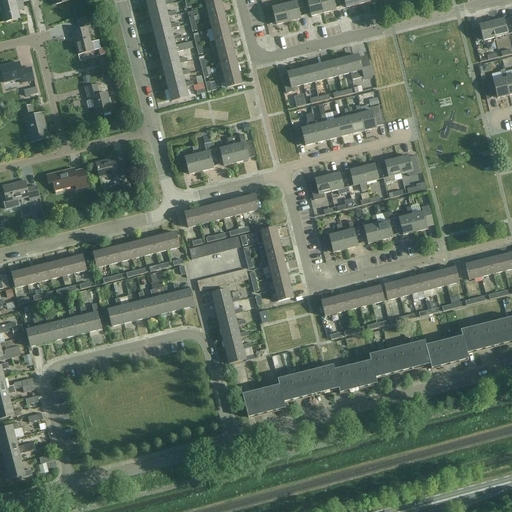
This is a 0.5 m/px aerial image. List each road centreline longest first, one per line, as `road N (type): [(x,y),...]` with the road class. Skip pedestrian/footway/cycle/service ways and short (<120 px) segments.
road 1 (residential): [(231,444),(205,344),(193,337),(57,368),(44,386),(69,487)]
road 2 (residential): [(511,239),(312,287),(282,175)]
road 3 (residential): [(240,0),(256,60),(503,0)]
road 4 (residential): [(231,444),(511,368)]
road 5 (residential): [(0,258),(156,218),(171,201)]
road 6 (residential): [(69,487),(231,444)]
road 7 (residential): [(120,0),(153,131)]
road 8 (residential): [(282,175),(400,135)]
road 9 (secondary): [(395,511),(511,480)]
